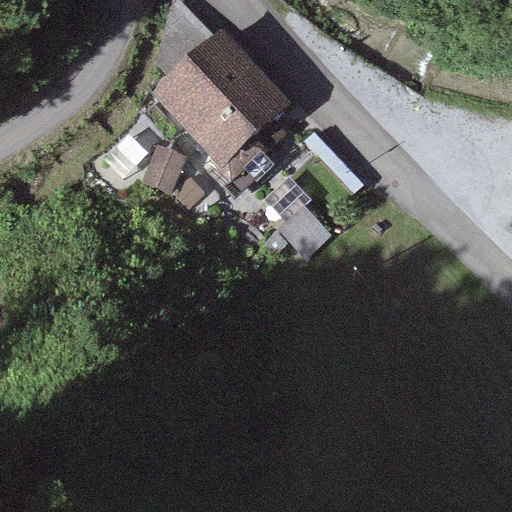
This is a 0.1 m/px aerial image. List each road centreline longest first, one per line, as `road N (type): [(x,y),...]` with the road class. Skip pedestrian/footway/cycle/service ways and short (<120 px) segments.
road 1 (residential): [(236,0),(511,279)]
road 2 (unclassified): [(136,0),(116,51),(36,121),(0,139)]
